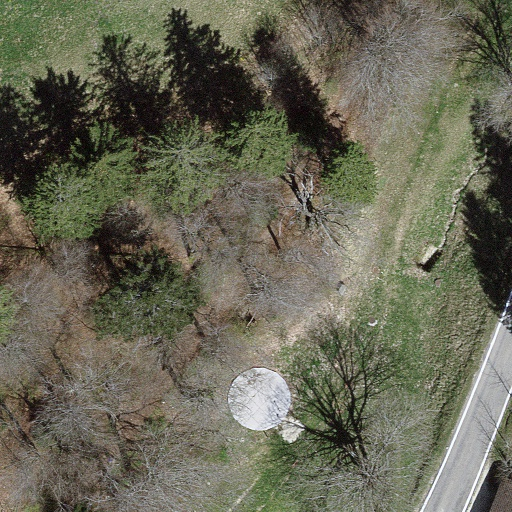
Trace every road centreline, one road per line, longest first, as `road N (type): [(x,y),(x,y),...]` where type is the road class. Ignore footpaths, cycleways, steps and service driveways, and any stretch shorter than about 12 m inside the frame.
road 1 (track): [(231,511),(283,439),(359,392),(389,332),(396,233),(450,87),(508,0)]
road 2 (tertiary): [(442,511),(511,341)]
